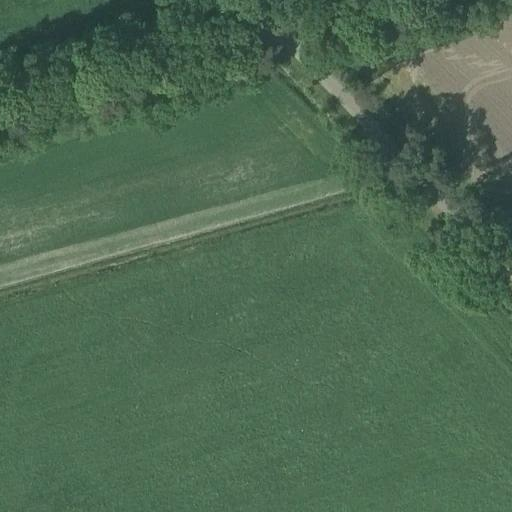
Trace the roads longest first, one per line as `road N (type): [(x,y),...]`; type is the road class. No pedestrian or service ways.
road 1 (unclassified): [(511,273),(274,28)]
road 2 (unclassified): [(0,104),(274,28)]
